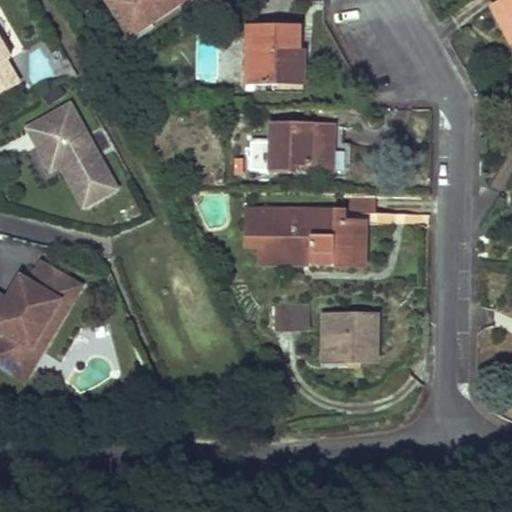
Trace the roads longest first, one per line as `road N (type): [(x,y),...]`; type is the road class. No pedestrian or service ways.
road 1 (residential): [(393,0),(451,99),(458,290),(448,462)]
road 2 (residential): [(0,469),(448,462)]
